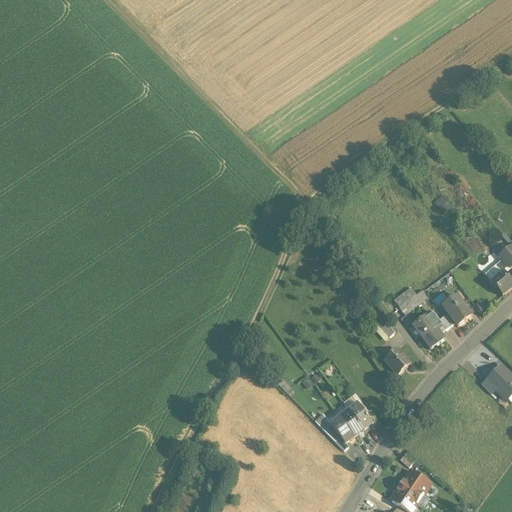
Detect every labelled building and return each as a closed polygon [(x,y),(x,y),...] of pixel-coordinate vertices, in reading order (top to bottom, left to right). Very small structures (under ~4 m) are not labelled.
[(511,247),(498,258),(502,263),(508,270),(510,271),(511,269),(511,247)] [(503,274),(508,270),(502,263),(484,276),(491,284),(503,274)] [(511,284),(503,274),(491,284),(502,298),(511,290),(511,284)] [(412,291),(394,304),(399,310),(416,297),(412,291)] [(416,297),(399,310),(405,318),(422,306),(416,297)] [(457,298),(443,309),(448,316),(455,326),(458,329),(472,318),(457,298)] [(438,323),(431,314),(412,328),(430,352),(446,341),(442,336),(446,333),(438,323)] [(383,321),(378,316),(372,321),(377,327),(383,321)] [(455,326),(448,316),(443,319),(450,329),(455,326)] [(450,329),(443,319),(438,323),(446,333),(450,329)] [(377,327),(374,330),(386,344),(395,335),(383,321),(377,327)] [(391,358),(385,363),(398,378),(410,366),(397,352),(395,354),(391,358)] [(511,379),(501,369),(487,383),(496,392),(507,403),(511,397),(511,379)] [(309,381),(303,385),(307,391),(313,386),(309,381)] [(496,392),(487,383),(482,388),(491,397),(496,392)] [(365,416),(358,407),(349,414),(363,433),(373,426),(365,416)] [(377,423),(370,413),(365,416),(373,426),(377,423)] [(363,433),(349,414),(340,420),(354,440),(363,433)] [(323,417),(315,424),(335,445),(340,440),(331,427),(323,417)] [(354,440),(340,420),(331,427),(340,440),(345,447),(346,446),(354,440)] [(345,447),(340,440),(335,445),(344,454),(349,449),(346,446),(345,447)] [(417,462),(408,454),(404,458),(413,466),(417,462)] [(413,466),(404,458),(400,463),(409,471),(413,466)] [(430,486),(412,474),(407,480),(406,479),(403,483),(423,496),(430,486)] [(423,496),(403,483),(397,493),(417,506),(423,496)] [(412,511),(417,506),(397,493),(394,496),(396,497),(392,504),(398,508),(403,511),(412,511)]
